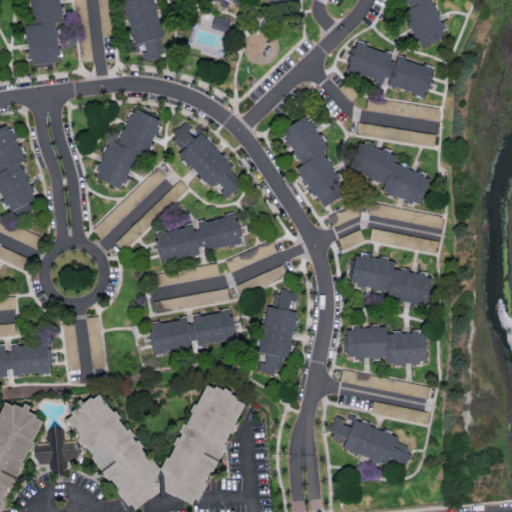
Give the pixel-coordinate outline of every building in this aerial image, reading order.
[(57,62),(55,21),(59,21),(58,0),(27,0),(29,24),(25,24),(26,63),(57,62)] [(97,0),(101,35),(113,34),(110,0),(97,0)] [(152,0),(121,0),(131,45),(141,42),(144,60),(162,56),(158,36),(160,36),(152,0)] [(296,6),(295,0),(263,0),(266,12),(296,6)] [(418,47),(447,34),(431,0),(404,0),(407,6),(401,9),(418,47)] [(229,18),(212,15),(210,28),(226,31),(229,18)] [(344,71),(384,82),(383,85),(424,96),(432,66),(392,56),(393,52),(352,42),(344,71)] [(416,116),(437,119),(439,108),(418,105),(416,116)] [(109,140),(91,175),(119,189),(137,155),(142,158),(161,122),(133,107),(114,142),(109,140)] [(344,193),(322,150),(325,148),(307,113),(279,128),(298,165),(296,165),(317,207),(344,193)] [(435,132),(356,122),(354,135),(433,144),(435,132)] [(0,126),(0,194),(7,211),(35,199),(19,162),(23,160),(7,123),(0,126)] [(195,126),(190,131),(184,124),(169,136),(180,149),(177,152),(207,188),(216,181),(222,189),(219,191),(225,198),(242,183),(195,126)] [(419,203),(429,178),(401,165),(399,165),(393,162),(394,154),(381,148),(380,148),(367,143),(355,142),(353,147),(352,155),(348,165),(348,170),(375,181),(382,182),(381,192),(394,197),(399,198),(407,202),(419,203)] [(438,227),(441,215),(370,202),(367,219),(384,223),(385,217),(438,227)] [(358,215),(355,206),(343,209),(346,219),(358,215)] [(154,232),(158,261),(199,255),(198,250),(238,243),(233,215),(193,221),(194,225),(154,232)] [(0,230),(5,233),(10,222),(0,217),(0,230)] [(364,239),(359,228),(337,238),(342,249),(364,239)] [(435,251),(437,239),(370,229),(368,241),(435,251)] [(28,258),(0,245),(0,258),(23,269),(28,258)] [(424,306),(429,275),(392,269),(393,261),(352,253),(346,284),(385,291),(384,298),(424,306)] [(254,286),(286,275),(282,264),(261,272),(263,275),(251,279),(254,286)] [(253,351),(262,353),(259,370),(281,374),(295,311),(288,310),(289,300),(295,301),(297,292),(276,287),(272,307),(264,305),(253,351)] [(228,300),(226,288),(169,297),(170,299),(155,301),(156,311),(228,300)] [(14,297),(0,297),(0,308),(14,308),(14,297)] [(151,354),(192,347),(192,346),(234,339),(229,310),(188,316),(188,317),(147,323),(151,354)] [(86,316),(90,368),(103,367),(98,315),(86,316)] [(79,368),(74,321),(62,322),(67,370),(79,368)] [(0,335),(14,335),(14,323),(0,323),(0,335)] [(343,328),(345,359),(384,357),(385,364),(425,362),(424,331),(385,333),(384,326),(343,328)] [(0,377),(7,377),(7,374),(49,372),(48,343),(6,345),(6,346),(0,346),(0,377)] [(426,398),(429,386),(363,372),(360,384),(426,398)] [(66,421),(72,416),(71,413),(79,408),(76,403),(80,400),(83,404),(91,399),(93,401),(99,396),(113,414),(115,412),(121,419),(119,421),(127,432),(129,431),(135,438),(133,440),(136,444),(138,443),(143,449),(142,451),(161,471),(167,460),(169,460),(176,448),(173,447),(177,439),(180,440),(182,436),(180,435),(184,426),(186,428),(193,416),(191,414),(194,406),(197,407),(207,387),(215,390),(216,388),(223,392),(225,390),(232,394),(231,396),(238,400),(237,402),(244,406),(234,427),(236,428),(232,436),(230,435),(224,447),(225,448),(220,459),(225,467),(218,464),(212,474),(211,472),(204,484),(206,485),(198,502),(195,500),(191,506),(167,494),(164,503),(157,495),(150,500),(136,511),(131,506),(128,508),(118,493),(119,492),(111,481),(109,483),(91,459),(93,457),(85,446),(83,448),(78,441),(80,439),(66,421)] [(370,412),(426,423),(428,411),(373,400),(370,412)] [(0,412),(5,403),(12,407),(13,405),(22,410),(24,405),(29,407),(27,412),(36,417),(35,419),(42,423),(32,443),(34,445),(30,451),(28,451),(22,462),(23,464),(17,475),(21,483),(16,480),(10,490),(8,489),(1,501),(3,502),(0,509),(0,412)] [(385,464),(387,458),(405,464),(410,446),(394,441),(396,434),(346,417),(345,419),(335,416),(328,437),(343,442),(340,449),(385,464)] [(48,441),(32,443),(35,463),(50,461),(51,473),(68,471),(67,460),(78,459),(75,439),(62,440),(60,426),(46,428),(48,441)]
